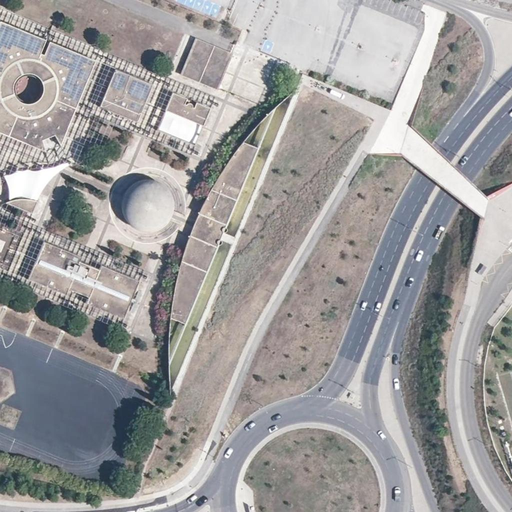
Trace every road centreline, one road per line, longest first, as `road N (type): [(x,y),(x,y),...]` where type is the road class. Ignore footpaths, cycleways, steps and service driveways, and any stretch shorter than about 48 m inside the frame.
road 1 (primary): [(473,111),(409,207),(314,409)]
road 2 (residential): [(511,264),(478,321),(466,377),(472,431),(511,505)]
road 3 (primary): [(391,319),(442,207),(511,114)]
road 4 (secondary): [(437,511),(399,398),(391,319)]
road 5 (primary): [(314,409),(292,411),(253,433),(238,450),(225,492)]
